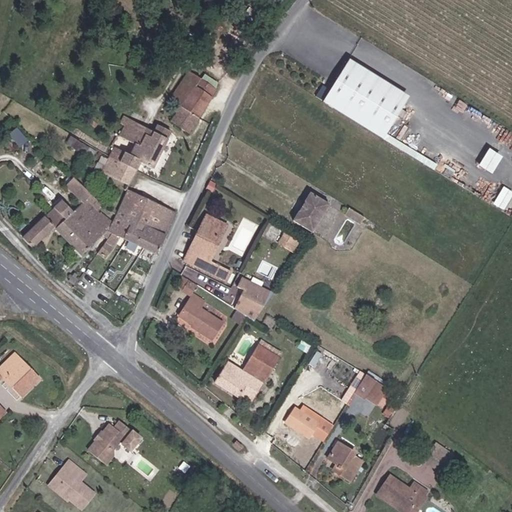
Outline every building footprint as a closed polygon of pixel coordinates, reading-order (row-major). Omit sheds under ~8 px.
[(344,59),(321,94),(382,135),(405,100),(344,59)] [(167,95),(176,102),(167,117),(184,128),(212,85),(185,66),(167,95)] [(131,116),(110,159),(129,167),(133,158),(150,166),(168,126),(157,119),(152,128),(131,116)] [(15,127),(8,134),(20,145),(27,138),(15,127)] [(436,162),(386,130),(382,135),(432,168),(436,162)] [(71,135),(67,143),(86,154),(90,146),(71,135)] [(477,164),(491,172),(501,155),(487,146),(477,164)] [(129,167),(110,159),(101,155),(95,168),(122,180),(129,167)] [(35,212),(12,233),(24,247),(47,225),(61,212),(73,224),(92,203),(62,173),(55,181),(73,199),(65,207),(52,195),(44,203),(46,205),(36,214),(35,212)] [(494,204),(505,208),(511,190),(511,189),(501,185),(494,204)] [(169,209),(123,186),(119,194),(106,218),(108,220),(101,235),(93,249),(99,255),(116,232),(152,251),(169,209)] [(319,199),(299,187),(292,197),(296,199),(291,207),(287,205),(281,214),(301,228),(319,199)] [(106,218),(119,194),(110,189),(98,210),(106,218)] [(98,210),(92,203),(73,224),(61,212),(47,225),(73,251),(97,231),(101,235),(108,220),(106,218),(98,210)] [(351,219),(355,213),(339,203),(335,209),(351,219)] [(198,268),(203,257),(221,221),(200,209),(175,256),(198,268)] [(222,254),(236,227),(230,224),(216,250),(222,254)] [(285,248),(290,239),(277,232),(272,240),(285,248)] [(203,257),(198,268),(220,280),(225,269),(203,257)] [(185,283),(189,277),(176,267),(173,272),(172,274),(170,277),(182,287),(185,283)] [(245,317),(263,290),(234,270),(229,278),(235,282),(223,300),(237,311),(245,317)] [(185,283),(182,287),(180,290),(183,293),(171,309),(181,316),(179,318),(202,334),(213,316),(192,301),(197,292),(185,283)] [(245,357),(259,367),(267,354),(252,344),(246,341),(239,353),(245,357)] [(231,365),(252,379),(259,367),(245,357),(239,353),(231,365)] [(0,378),(18,395),(36,378),(12,354),(0,365),(0,378)] [(245,389),(252,379),(231,365),(217,356),(204,377),(226,392),(234,380),(245,389)] [(387,387),(366,373),(363,378),(357,388),(377,401),(387,387)] [(238,400),(245,389),(234,380),(226,392),(238,400)] [(0,420),(3,423),(14,413),(5,404),(0,408),(0,420)] [(307,407),(302,413),(295,408),(284,424),(309,441),(316,432),(325,438),(334,424),(307,407)] [(139,436),(118,420),(114,425),(110,422),(104,428),(106,434),(100,440),(97,438),(87,449),(112,470),(120,460),(116,454),(124,444),(131,445),(139,436)] [(338,477),(348,482),(353,463),(349,461),(352,456),(336,445),(325,461),(341,471),(338,477)] [(435,452),(424,467),(439,477),(450,462),(435,452)] [(71,471),(59,487),(75,501),(88,485),(81,479),(87,470),(70,457),(64,465),(71,471)] [(51,481),(59,487),(71,471),(64,465),(51,481)] [(418,504),(423,497),(407,486),(404,490),(385,477),(371,499),(385,510),(388,506),(395,511),(405,511),(414,501),(418,504)]
